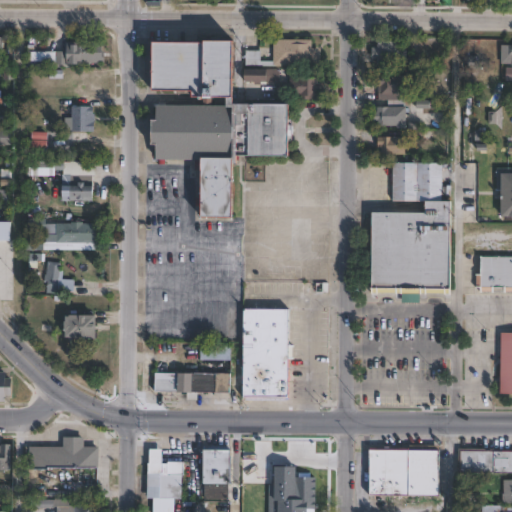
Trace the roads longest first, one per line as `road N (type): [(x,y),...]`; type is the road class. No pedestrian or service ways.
road 1 (residential): [(127,511),(130,0)]
road 2 (residential): [(511,17),(0,14)]
road 3 (residential): [(345,511),(347,0)]
road 4 (tertiary): [(62,392),(93,410),(156,420),(511,421)]
